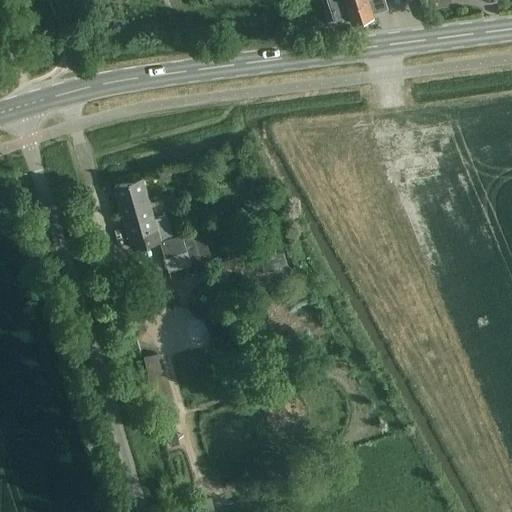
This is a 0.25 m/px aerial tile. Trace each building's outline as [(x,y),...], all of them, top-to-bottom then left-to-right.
[(375,19),(369,0),(346,0),(353,25),(375,19)] [(154,228),(143,177),(114,185),(127,236),(129,238),(132,250),(160,242),(164,257),(197,248),(192,230),(169,236),(166,224),(154,228)] [(128,326),(136,339),(149,332),(141,319),(128,326)] [(175,430),(168,432),(172,445),(179,443),(175,430)] [(200,511),(197,501),(186,504),(188,511),(200,511)]
